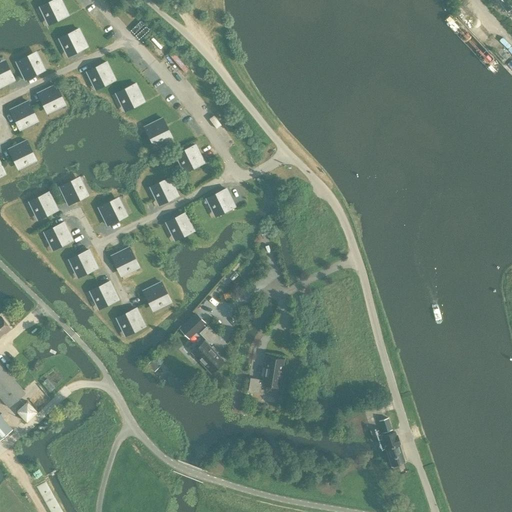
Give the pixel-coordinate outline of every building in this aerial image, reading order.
[(42,8),(49,22),(61,16),(62,18),(68,15),(60,0),(53,0),(54,3),(42,8)] [(62,40),(68,53),(80,48),(81,50),(87,47),(79,29),(72,32),(74,34),(62,40)] [(16,62),(25,80),(31,77),(30,74),(42,69),(35,55),(23,61),(22,59),(16,62)] [(96,87),(108,81),(109,83),(115,80),(106,62),(100,65),(101,67),(89,73),(96,87)] [(0,87),(15,80),(12,74),(9,75),(3,63),(0,64),(0,87)] [(119,95),(125,108),(137,102),(138,105),(144,102),(135,84),(129,87),(131,89),(119,95)] [(43,99),(49,110),(62,104),(56,92),(59,91),(56,85),(38,94),(41,100),(43,99)] [(16,115),(22,127),(35,120),(29,108),(31,107),(28,101),(10,110),(13,116),(16,115)] [(150,132),(156,144),(169,137),(163,125),(165,124),(162,118),(144,127),(147,133),(150,132)] [(20,166),(33,160),(27,148),(30,147),(27,141),(9,149),(12,155),(14,154),(20,166)] [(178,156),(185,169),(197,163),(198,166),(204,163),(195,145),(189,148),(190,150),(178,156)] [(153,188),(160,202),(171,196),(173,198),(179,195),(170,177),(164,180),(165,183),(153,188)] [(59,187),(68,205),(74,202),(73,199),(85,194),(79,180),(67,186),(66,184),(59,187)] [(209,200),(216,213),(228,207),(229,210),(235,207),(226,189),(220,192),(221,194),(209,200)] [(39,216),(50,211),(52,213),(58,210),(49,192),(43,195),(44,197),(32,203),(39,216)] [(113,222),(112,220),(124,214),(118,201),(106,206),(105,204),(99,207),(107,225),(113,222)] [(169,224),(175,237),(187,231),(188,233),(194,231),(186,213),(180,216),(181,218),(169,224)] [(47,233),(53,247),(65,241),(66,243),(72,240),(64,222),(58,225),(59,228),(47,233)] [(117,261),(123,273),(136,266),(130,254),(132,253),(129,247),(111,256),(114,262),(117,261)] [(72,261),(78,274),(90,268),(91,271),(98,268),(89,250),(83,253),(84,255),(72,261)] [(93,292),(99,306),(111,300),(112,302),(118,299),(110,281),(103,284),(105,287),(93,292)] [(148,296),(154,308),(168,301),(162,289),(164,288),(161,282),(143,291),(146,297),(148,296)] [(119,319),(126,333),(138,327),(139,329),(145,326),(136,308),(130,311),(131,313),(119,319)] [(197,314),(181,329),(187,336),(195,328),(198,330),(205,323),(197,314)] [(1,317),(0,317),(0,336),(10,329),(1,317)] [(200,333),(209,342),(217,336),(208,326),(200,333)] [(192,353),(211,373),(224,361),(205,341),(192,353)] [(260,384),(262,384),(279,387),(284,360),(267,357),(263,380),(251,378),(249,391),(259,393),(260,384)] [(0,396),(9,407),(25,394),(0,364),(0,396)] [(0,439),(12,430),(0,415),(0,439)] [(380,420),(384,433),(392,430),(389,418),(380,420)] [(400,444),(398,436),(396,436),(395,432),(383,436),(384,440),(384,441),(386,447),(387,447),(392,465),(404,461),(399,444),(400,444)]
